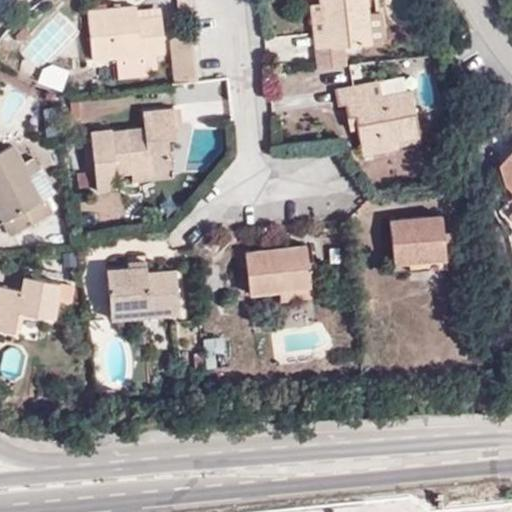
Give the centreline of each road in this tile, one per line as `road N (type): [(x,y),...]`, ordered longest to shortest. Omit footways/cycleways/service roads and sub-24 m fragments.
road 1 (primary): [(16,511),(511,467)]
road 2 (primary): [(511,435),(167,464)]
road 3 (residential): [(235,0),(251,207),(352,193)]
road 4 (residential): [(167,464),(24,460),(0,443)]
road 5 (primary): [(167,464),(0,480)]
